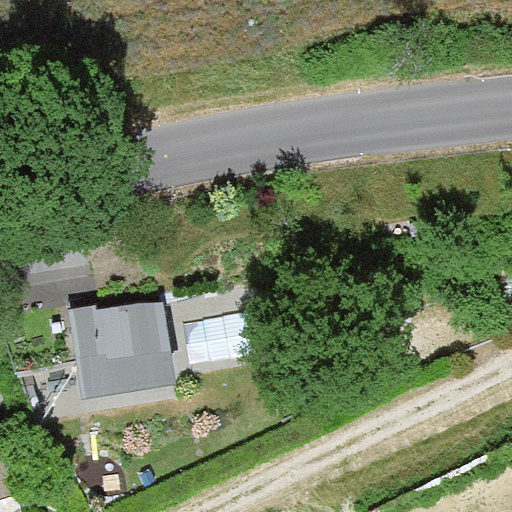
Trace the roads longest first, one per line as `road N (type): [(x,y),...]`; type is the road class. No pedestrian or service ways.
road 1 (tertiary): [(511,115),(275,144),(73,187),(0,212)]
road 2 (track): [(207,511),(511,364)]
